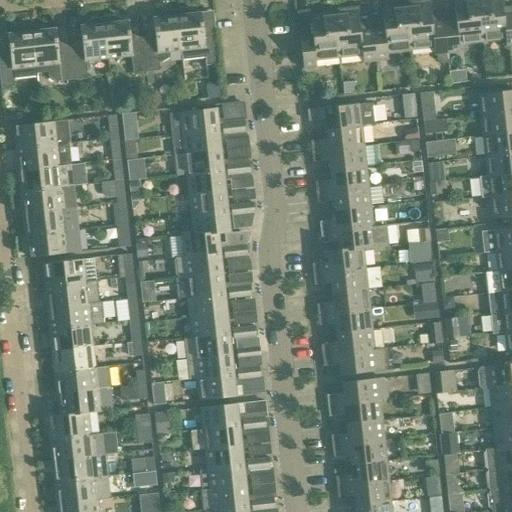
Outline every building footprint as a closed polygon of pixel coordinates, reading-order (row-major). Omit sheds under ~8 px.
[(429,0),(405,3),(410,50),(434,47),(434,55),(437,54),(437,59),(442,63),(448,62),(447,53),(442,13),(430,14),(429,0)] [(453,0),(454,12),(442,13),(447,53),(459,52),(458,45),(482,42),(477,0),(453,0)] [(501,0),(477,0),(482,42),(505,39),(506,47),(511,46),(511,5),(502,6),(501,0)] [(383,20),(371,21),(375,61),(388,60),(387,52),(410,50),(405,3),(381,5),(383,20)] [(357,8),(333,11),(339,58),(362,55),(363,62),(375,61),(371,21),(359,22),(357,8)] [(187,9),(176,10),(181,51),(182,60),(205,58),(205,66),(219,64),(215,32),(203,33),(201,13),(196,14),(196,11),(187,9)] [(144,40),(143,40),(146,72),(160,71),(159,63),(162,62),(169,58),(169,52),(181,51),(176,10),(166,11),(157,16),(158,18),(153,18),(155,35),(147,36),(144,38),(144,40)] [(312,36),(300,37),(303,69),(316,68),(315,60),(339,58),(333,11),(310,13),(312,36)] [(114,17),(103,18),(108,59),(131,56),(133,74),(146,72),(143,40),(140,40),(140,38),(130,35),(128,21),(123,22),(123,19),(114,17)] [(71,48),(70,48),(74,80),(87,79),(85,61),(108,59),(103,18),(93,19),(85,24),(85,26),(80,26),(82,44),(74,44),(71,46),(71,48)] [(41,25),(31,26),(36,73),(47,72),(47,78),(53,82),(74,80),(70,48),(68,48),(67,47),(57,43),(55,29),(51,30),(50,27),(41,25)] [(10,55),(0,55),(0,78),(1,88),(15,87),(14,79),(36,76),(36,73),(31,26),(20,27),(12,32),(12,34),(8,34),(10,55)] [(459,73),(449,74),(450,84),(460,83),(459,73)] [(204,84),(196,85),(197,92),(204,91),(205,98),(221,97),(220,84),(204,85),(204,84)] [(511,91),(478,95),(480,116),(511,112),(511,91)] [(420,94),(422,106),(434,105),(432,93),(420,94)] [(373,103),(307,110),(308,121),(324,120),(325,130),(361,126),(375,124),(373,103)] [(216,109),(180,113),(182,134),(218,130),(216,109)] [(511,112),(480,116),(483,136),(511,133),(511,112)] [(16,133),(13,133),(15,149),(56,145),(54,122),(15,126),(16,133)] [(244,122),(233,123),(234,133),(245,132),(244,122)] [(425,136),(436,134),(435,122),(424,124),(425,136)] [(234,133),(233,123),(221,124),(223,135),(234,133)] [(116,124),(108,125),(110,139),(118,138),(116,124)] [(326,139),(310,141),(312,152),(363,146),(361,126),(325,130),(326,139)] [(137,130),(123,132),(124,140),(136,139),(138,139),(137,130)] [(218,130),(182,134),(172,135),(175,155),(220,150),(218,130)] [(511,133),(483,136),(485,156),(511,153),(511,133)] [(118,138),(110,139),(111,152),(119,152),(118,138)] [(418,140),(394,143),(396,154),(399,154),(399,155),(410,154),(410,153),(419,152),(418,140)] [(56,145),(15,149),(18,171),(71,165),(68,143),(56,145)] [(363,146),(312,152),(313,162),(329,160),(330,170),(366,166),(363,146)] [(220,150),(175,155),(177,175),(186,174),(223,170),(220,150)] [(511,153),(485,156),(487,176),(511,174),(511,153)] [(248,163),(237,164),(238,174),(248,173),(250,173),(249,167),(248,163)] [(238,174),(237,164),(226,165),(227,175),(238,174)] [(71,165),(18,171),(20,192),(73,186),(71,165)] [(331,180),(315,182),(316,192),(368,186),(366,166),(330,170),(331,180)] [(121,167),(113,168),(115,182),(123,181),(121,167)] [(223,170),(186,174),(189,195),(225,191),(223,170)] [(511,174),(487,176),(479,177),(481,197),(489,197),(511,194),(511,174)] [(123,181),(115,182),(116,195),(124,195),(123,181)] [(430,183),(431,195),(441,194),(440,182),(430,183)] [(73,186),(20,192),(23,214),(75,208),(73,186)] [(368,186),(316,192),(317,203),(333,201),(334,211),(370,207),(368,186)] [(189,195),(191,215),(227,211),(225,191),(189,195)] [(511,194),(489,197),(492,218),(511,215),(511,194)] [(253,203),(242,204),(243,214),(254,213),(253,203)] [(243,214),(242,204),(230,205),(232,216),(243,214)] [(335,220),(319,222),(321,233),(372,227),(370,207),(334,211),(335,220)] [(75,208),(23,214),(25,235),(78,229),(75,208)] [(126,210),(118,211),(119,225),(127,224),(126,210)] [(227,211),(191,215),(193,235),(193,236),(217,233),(229,232),(227,211)] [(127,224),(119,225),(121,239),(129,238),(127,224)] [(372,227),(321,233),(322,243),(338,241),(339,251),(363,249),(388,246),(386,225),(372,227)] [(419,243),(431,242),(429,228),(418,230),(419,243)] [(511,228),(481,232),(483,253),(495,252),(511,249),(511,228)] [(78,229),(25,235),(27,251),(29,251),(30,258),(80,252),(78,229)] [(193,235),(181,236),(184,257),(220,253),(217,233),(193,236),(193,235)] [(246,245),(234,246),(235,257),(247,255),(246,245)] [(145,258),(144,246),(136,246),(137,258),(145,258)] [(235,257),(234,246),(223,248),(224,258),(235,257)] [(328,262),(312,264),(313,274),(365,269),(363,249),(339,251),(327,252),(328,262)] [(511,249),(495,252),(498,272),(511,270),(511,249)] [(176,258),(174,262),(175,275),(178,279),(186,278),(222,273),(220,253),(184,257),(176,258)] [(131,254),(123,255),(124,269),(132,268),(131,254)] [(83,260),(42,264),(45,287),(85,282),(83,260)] [(417,266),(418,278),(432,277),(431,264),(417,266)] [(365,269),(313,274),(314,285),(330,283),(331,293),(367,289),(365,269)] [(511,270),(498,272),(485,273),(487,293),(511,290),(511,270)] [(222,273),(186,278),(188,298),(224,294),(222,273)] [(85,282),(45,287),(47,308),(88,304),(85,282)] [(134,285),(126,285),(128,299),(136,298),(134,285)] [(250,286),(239,287),(240,297),(251,296),(250,286)] [(240,297),(239,287),(227,288),(229,298),(240,297)] [(333,303),(316,305),(318,315),(369,309),(367,289),(331,293),(333,303)] [(511,290),(487,293),(490,313),(511,311),(511,290)] [(224,294),(188,298),(190,318),(226,314),(224,294)] [(136,298),(128,299),(129,313),(137,312),(136,298)] [(453,299),(443,300),(444,310),(450,309),(453,305),(453,299)] [(88,304),(47,308),(49,330),(90,325),(103,324),(101,302),(88,304)] [(113,320),(126,318),(124,303),(111,304),(113,320)] [(423,306),(425,320),(439,318),(437,304),(423,306)] [(369,309),(318,315),(319,326),(335,324),(336,333),(372,330),(369,309)] [(511,311),(490,313),(492,334),(504,332),(511,331),(511,311)] [(481,313),(467,314),(468,342),(482,341),(481,313)] [(226,314),(190,318),(193,338),(229,334),(226,314)] [(445,318),(447,338),(459,337),(457,317),(445,318)] [(439,322),(427,324),(429,344),(441,343),(439,322)] [(90,325),(49,330),(51,351),(92,347),(90,325)] [(254,326),(243,327),(244,338),(256,337),(254,326)] [(139,327),(131,328),(132,342),(140,341),(139,327)] [(244,338),(243,327),(232,329),(233,339),(244,338)] [(337,343),(321,345),(322,356),(374,350),(374,349),(372,330),(336,333),(337,343)] [(193,338),(185,339),(187,360),(231,355),(229,334),(193,338)] [(140,341),(132,342),(134,356),(142,355),(140,341)] [(92,347),(51,351),(54,373),(95,368),(92,347)] [(374,350),(322,356),(323,366),(339,364),(341,375),(385,370),(385,369),(388,366),(386,351),(383,349),(383,348),(374,349),(374,350)] [(443,364),(442,352),(434,353),(435,365),(443,364)] [(231,355),(187,360),(189,380),(197,379),(233,375),(231,355)] [(480,368),(478,371),(479,385),(482,388),(483,389),(489,388),(511,385),(511,364),(480,368)] [(95,368),(54,373),(56,394),(97,390),(110,388),(108,367),(95,368)] [(259,367),(248,368),(249,378),(260,377),(259,367)] [(249,378),(248,368),(236,369),(238,380),(249,378)] [(144,370),(136,371),(137,385),(145,384),(144,370)] [(445,371),(434,373),(436,394),(447,392),(445,371)] [(430,382),(429,374),(416,376),(417,384),(430,382)] [(233,375),(197,379),(199,400),(235,396),(233,375)] [(343,393),(327,395),(328,406),(379,400),(384,400),(384,399),(387,396),(385,382),(382,379),(382,378),(341,383),(343,393)] [(145,384),(137,385),(139,399),(147,398),(145,384)] [(152,386),(154,406),(166,404),(164,387),(163,385),(152,386)] [(511,385),(489,388),(491,408),(511,405),(511,385)] [(97,390),(56,394),(58,416),(88,413),(88,414),(99,412),(97,390)] [(379,400),(328,406),(329,416),(345,415),(346,424),(382,420),(379,400)] [(236,404),(200,408),(203,429),(239,425),(236,404)] [(511,405),(491,408),(493,428),(511,426),(511,405)] [(165,412),(154,413),(157,434),(167,433),(165,412)] [(50,423),(47,424),(49,439),(90,435),(88,414),(88,413),(58,416),(49,417),(50,423)] [(149,414),(140,415),(142,429),(150,428),(149,414)] [(264,417),(253,418),(254,429),(266,427),(264,417)] [(254,429),(253,418),(242,420),(243,430),(254,429)] [(347,434),(331,436),(332,446),(384,440),(382,420),(346,424),(347,434)] [(239,425),(203,429),(190,430),(193,451),(205,449),(241,445),(239,425)] [(511,426),(493,428),(495,449),(511,446),(511,426)] [(150,428),(142,429),(144,443),(152,442),(150,428)] [(102,433),(90,435),(49,439),(52,461),(104,455),(102,433)] [(455,433),(454,433),(441,434),(442,444),(456,443),(455,433)] [(384,440),(332,446),(333,457),(349,455),(350,465),(386,461),(384,440)] [(241,445),(205,449),(207,470),(243,466),(241,445)] [(486,451),(484,454),(485,467),(488,470),(511,467),(511,446),(495,449),(486,450),(486,451)] [(104,455),(52,461),(54,482),(102,477),(106,476),(104,455)] [(153,457),(145,458),(147,472),(155,471),(153,457)] [(269,458),(258,459),(259,469),(270,468),(269,458)] [(259,469),(258,459),(246,460),(248,470),(259,469)] [(351,475),(335,476),(337,487),(388,481),(386,461),(350,465),(351,475)] [(207,470),(199,471),(201,491),(245,486),(243,466),(207,470)] [(488,472),(486,474),(487,488),(490,490),(511,488),(511,467),(488,470),(488,472)] [(155,471),(147,472),(148,486),(156,485),(155,471)] [(102,477),(54,482),(56,504),(97,499),(105,498),(102,477)] [(435,479),(416,479),(416,495),(436,495),(435,479)] [(388,481),(337,487),(338,497),(354,496),(355,505),(391,501),(388,481)] [(245,486),(201,491),(203,511),(211,510),(248,506),(245,486)] [(490,492),(488,495),(490,508),(493,510),(493,511),(511,508),(511,488),(490,490),(490,492)] [(273,498),(262,499),(263,510),(274,508),(273,498)] [(98,511),(97,499),(56,504),(57,511),(98,511)] [(263,510),(262,499),(251,501),(252,511),(263,510)] [(355,511),(391,511),(391,501),(355,505),(355,511)]
